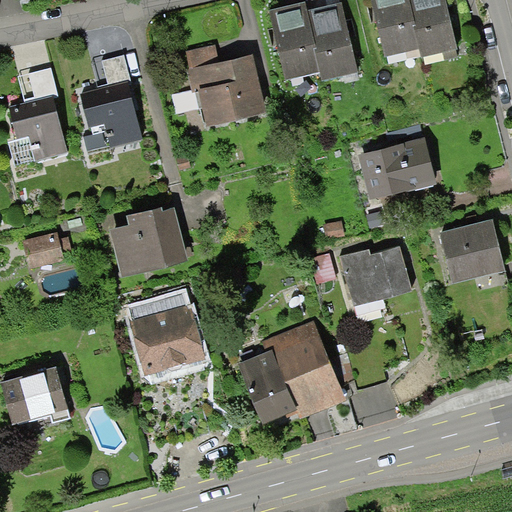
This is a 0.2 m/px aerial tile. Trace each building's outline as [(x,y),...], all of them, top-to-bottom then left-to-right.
[(376,0),(390,56),(423,48),(426,58),(468,48),(456,0),(376,0)] [(308,2),(269,12),(286,80),(323,70),(327,82),(362,73),(344,3),(310,11),(308,2)] [(217,51),(193,57),(196,72),(191,73),(196,95),(203,93),(211,126),(271,112),(259,58),(221,67),(217,51)] [(127,56),(93,64),(100,90),(86,93),(96,135),(111,131),(116,150),(143,143),(130,89),(135,87),(127,56)] [(54,69),(22,77),(29,102),(16,106),(24,138),(12,141),(19,170),(71,156),(57,102),(62,100),(54,69)] [(428,136),(362,152),(375,206),(391,202),(389,194),(439,182),(428,136)] [(179,206),(133,217),(136,226),(112,232),(124,279),(193,262),(179,206)] [(499,220),(444,232),(456,283),(510,270),(499,220)] [(344,223),(323,227),(326,243),(347,239),(344,223)] [(67,231),(27,241),(35,272),(74,262),(67,231)] [(374,251),(341,261),(358,319),(388,310),(385,300),(416,291),(404,249),(376,257),(374,251)] [(330,255),(311,260),(317,286),(336,281),(330,255)] [(193,305),(133,323),(149,377),(209,359),(193,305)] [(317,325),(273,343),(277,351),(242,365),(268,426),(301,412),(305,421),(350,402),(317,325)] [(65,368),(8,386),(20,423),(53,412),(56,421),(79,413),(65,368)]
